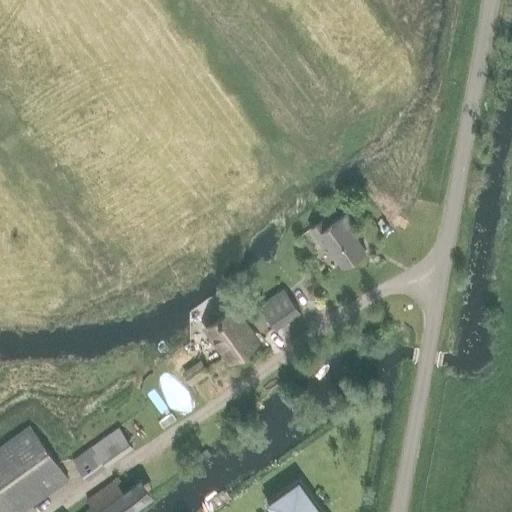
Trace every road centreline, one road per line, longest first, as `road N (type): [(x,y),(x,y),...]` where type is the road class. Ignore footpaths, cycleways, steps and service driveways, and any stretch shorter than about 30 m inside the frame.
road 1 (unclassified): [(441,262),(490,0)]
road 2 (unclassified): [(399,511),(441,262)]
